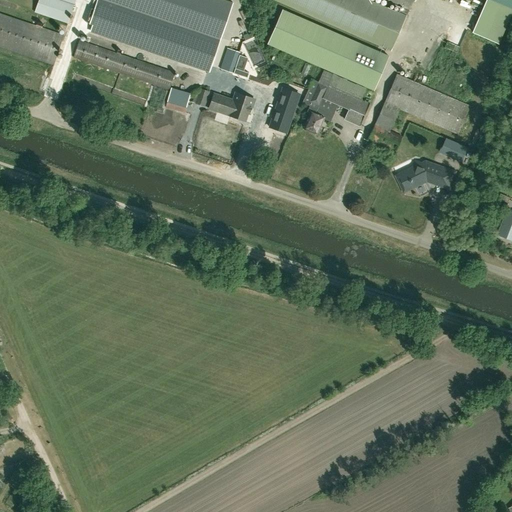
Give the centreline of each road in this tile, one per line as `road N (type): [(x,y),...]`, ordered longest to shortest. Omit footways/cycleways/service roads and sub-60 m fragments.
road 1 (track): [(511,338),(0,170)]
road 2 (unclassified): [(511,275),(44,116)]
road 3 (track): [(140,511),(463,323)]
road 4 (track): [(0,368),(63,511)]
